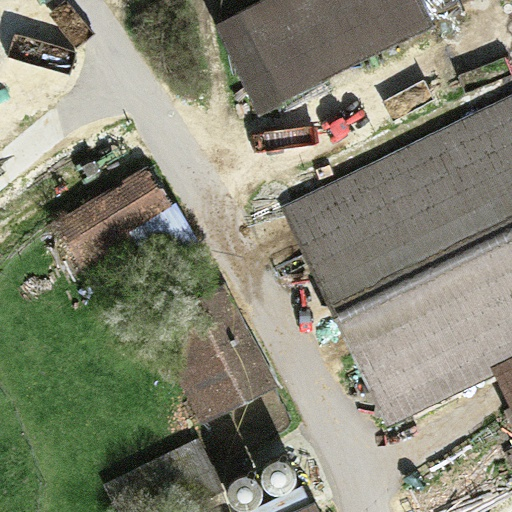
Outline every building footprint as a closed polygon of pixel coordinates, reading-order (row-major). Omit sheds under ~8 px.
[(409,0),(263,0),(230,16),(267,96),(420,24),(409,0)] [(511,105),(288,211),(382,408),(511,346),(511,105)] [(151,170),(97,204),(124,248),(178,215),(151,170)] [(210,293),(149,325),(197,416),(258,384),(210,293)] [(183,444),(103,487),(116,511),(160,511),(206,488),(183,444)] [(326,511),(323,503),(304,511),(326,511)]
